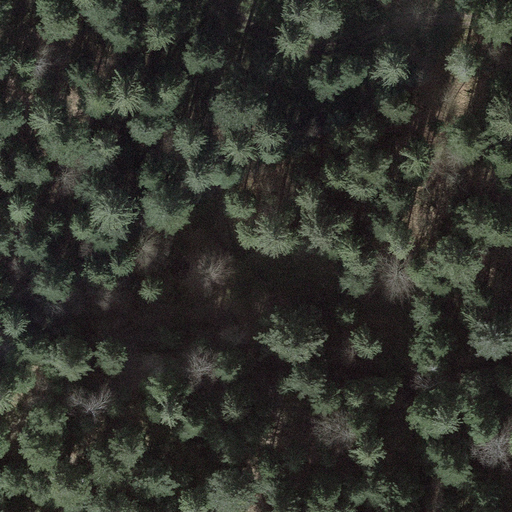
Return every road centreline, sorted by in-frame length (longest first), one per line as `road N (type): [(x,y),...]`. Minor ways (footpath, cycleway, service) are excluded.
road 1 (track): [(0,288),(174,257),(365,300),(478,285),(511,270)]
road 2 (track): [(511,34),(444,17),(295,46),(262,37),(217,0)]
